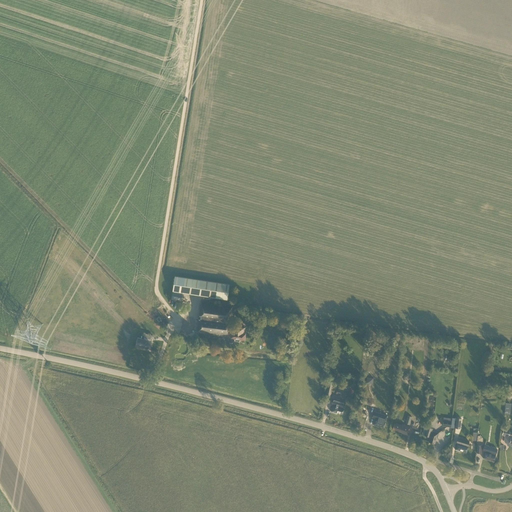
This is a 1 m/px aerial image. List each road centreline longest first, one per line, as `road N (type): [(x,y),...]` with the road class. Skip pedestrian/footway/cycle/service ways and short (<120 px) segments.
road 1 (unclassified): [(446,491),(426,462),(362,438),(0,348)]
road 2 (track): [(201,0),(156,284),(178,321)]
